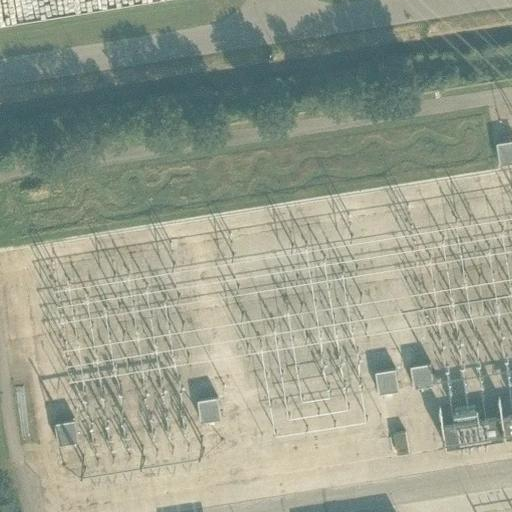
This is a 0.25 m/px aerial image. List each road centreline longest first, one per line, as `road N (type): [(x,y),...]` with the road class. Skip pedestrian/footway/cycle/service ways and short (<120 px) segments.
road 1 (unclassified): [(0,70),(279,24)]
road 2 (unclassified): [(279,24),(435,0)]
